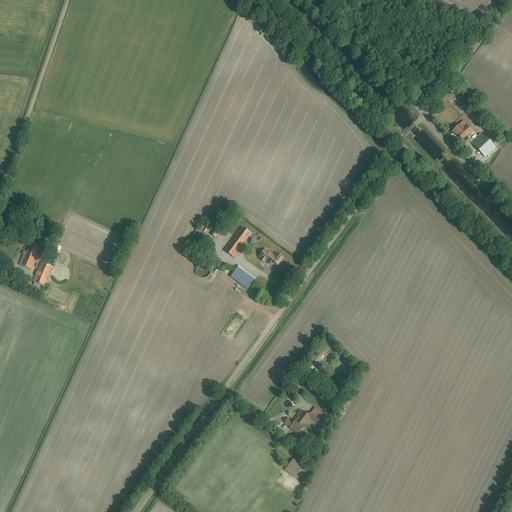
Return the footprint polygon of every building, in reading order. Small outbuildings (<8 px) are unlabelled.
[(416,88),(412,94),(418,99),(422,93),(416,88)] [(457,125),(450,131),(462,142),(472,132),(464,125),(461,129),(457,125)] [(481,135),(471,144),(485,158),(494,149),(481,135)] [(210,237),(216,240),(225,226),(220,223),(210,237)] [(224,252),(234,260),(251,235),(241,228),(224,252)] [(27,244),(18,267),(28,271),(38,248),(27,244)] [(262,251),(257,259),(267,266),(272,258),(262,251)] [(271,263),(277,268),(282,260),(276,256),(271,263)] [(40,264),(33,282),(44,287),(51,269),(40,264)] [(237,266),(229,278),(244,289),(253,278),(237,266)] [(287,418),(282,425),(298,435),(309,418),(299,412),(293,422),(287,418)] [(292,460),(283,471),(293,478),(302,467),(292,460)] [(306,478),(302,485),(307,488),(310,481),(306,478)]
